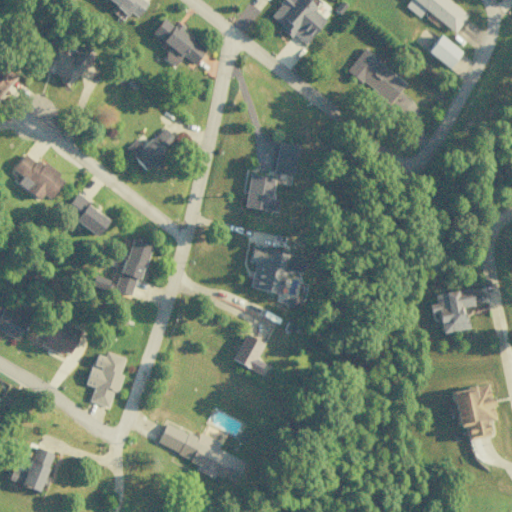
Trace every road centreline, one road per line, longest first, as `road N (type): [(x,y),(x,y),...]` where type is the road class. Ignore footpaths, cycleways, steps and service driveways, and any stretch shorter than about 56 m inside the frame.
road 1 (residential): [(233,34),(183,238),(113,453),(110,511)]
road 2 (residential): [(485,0),(491,20),(479,62),(420,158),(399,167),(188,0)]
road 3 (residential): [(183,238),(24,113)]
road 4 (residential): [(511,210),(494,221),(483,246),(511,398)]
road 5 (residential): [(117,438),(0,365)]
